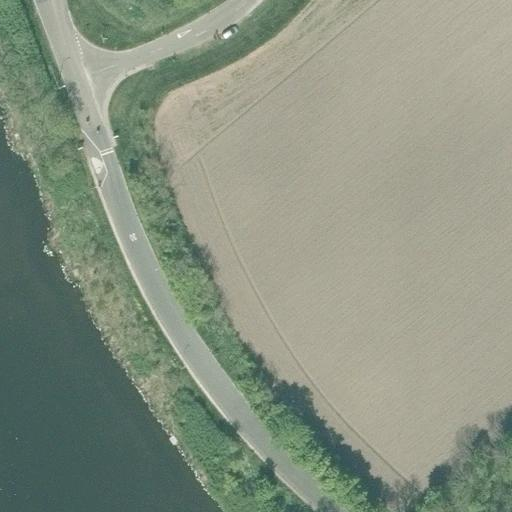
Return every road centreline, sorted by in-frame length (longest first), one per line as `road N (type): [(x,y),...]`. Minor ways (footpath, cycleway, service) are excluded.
road 1 (tertiary): [(327,511),(238,412),(150,280),(75,78)]
road 2 (unclassified): [(75,78),(190,36),(245,0)]
